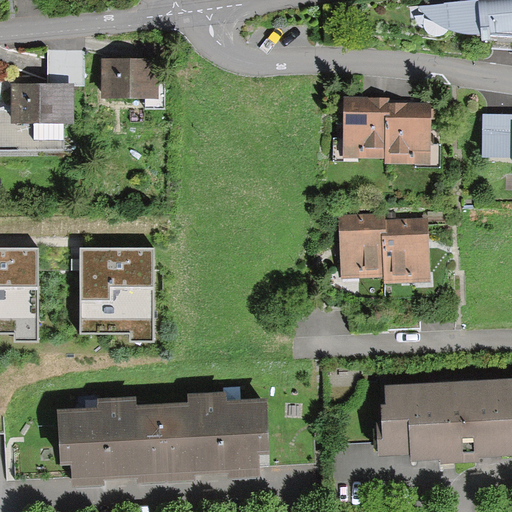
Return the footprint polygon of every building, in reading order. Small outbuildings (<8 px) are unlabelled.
[(511,0),(485,0),(416,6),(447,31),(511,33),(511,0)] [(91,81),(92,49),(56,48),(55,81),(91,81)] [(165,67),(109,66),(109,105),(165,106),(165,67)] [(81,90),(20,90),(20,129),(82,128),(81,90)] [(382,155),(382,102),(382,94),(337,94),(337,155),(382,155)] [(425,102),(382,102),(382,155),(382,160),(425,160),(425,102)] [(511,159),(511,113),(479,113),(479,153),(508,153),(508,159),(511,159)] [(381,276),(381,223),(381,214),(336,214),(336,276),(381,276)] [(424,223),(381,223),(381,276),(381,280),(424,280),(424,223)] [(37,253),(0,253),(0,335),(16,335),(16,344),(38,344),(37,253)] [(152,253),(83,254),(83,335),(132,335),(132,345),(153,344),(152,253)] [(382,426),(383,456),(422,455),(422,463),(511,459),(511,380),(389,385),(390,426),(382,426)] [(73,465),(74,487),(260,476),(258,454),(270,454),(267,401),(229,403),(229,392),(189,395),(189,403),(136,406),(135,397),(97,399),(97,409),(59,412),(62,466),(73,465)]
